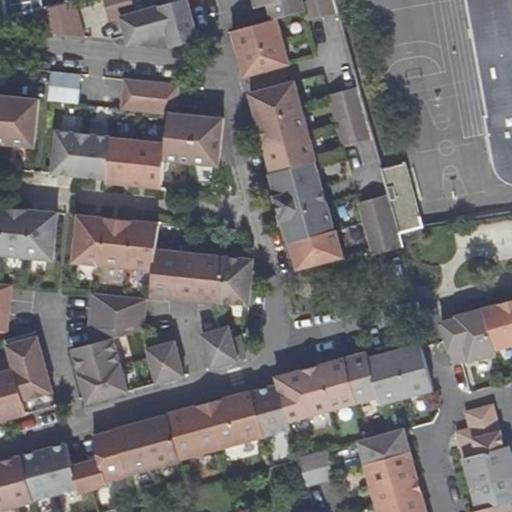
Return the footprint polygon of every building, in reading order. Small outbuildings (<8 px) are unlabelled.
[(40,9),(42,8),(40,0),(0,0),(4,19),(40,9)] [(85,37),(75,0),(72,0),(42,8),(40,9),(46,33),(85,37)] [(186,42),(198,39),(187,0),(184,0),(136,13),(132,0),(104,0),(110,20),(122,17),(126,35),(129,44),(146,39),(168,33),(171,47),(186,42)] [(310,21),(337,14),(333,0),(253,0),(255,9),(267,5),(272,22),(231,32),(234,41),(239,60),(244,77),(289,65),(276,20),(304,13),(307,22),(310,21)] [(511,0),(466,0),(491,136),(493,136),(498,167),(501,173),(507,178),(511,180),(511,0)] [(82,74),(53,71),(50,101),(79,104),(82,74)] [(58,132),(53,172),(86,175),(107,178),(107,182),(149,186),(162,187),(165,160),(219,165),(224,119),(198,116),(176,113),(179,85),(125,80),(123,109),(169,113),(166,144),(112,139),(112,137),(58,132)] [(289,242),(290,242),(334,230),(326,205),(322,188),(314,161),(316,160),(294,82),(249,94),(253,108),(258,126),(268,161),(271,173),(270,174),(273,185),(276,196),(275,197),(277,208),(281,220),(283,220),(289,242)] [(343,148),(372,140),(358,89),(329,97),(343,148)] [(0,142),(34,146),(38,99),(0,95),(0,142)] [(395,221),(398,234),(423,228),(406,163),(380,170),(388,195),(393,214),(395,221)] [(359,203),(364,222),(378,218),(393,214),(388,195),(359,203)] [(0,254),(53,260),(58,214),(39,212),(11,209),(0,207),(0,254)] [(380,225),(395,221),(393,214),(378,218),(380,225)] [(85,216),(78,216),(74,262),(153,270),(151,295),(249,306),(253,260),(226,258),(157,251),(159,224),(152,223),(137,222),(105,218),(85,216)] [(364,222),(366,229),(380,225),(378,218),(364,222)] [(373,255),(402,247),(398,234),(395,221),(380,225),(366,229),(371,250),(373,255)] [(294,255),(298,269),(343,257),(336,230),(334,230),(290,242),(294,255)] [(0,284),(0,333),(7,331),(11,286),(0,284)] [(72,348),(86,398),(87,403),(112,396),(128,391),(113,338),(142,330),(145,299),(93,294),(89,327),(93,342),(72,348)] [(511,335),(511,301),(498,305),(499,310),(443,326),(447,338),(451,352),(511,335)] [(499,310),(498,305),(458,316),(459,318),(442,323),(443,326),(499,310)] [(246,359),(240,337),(239,335),(231,337),(228,327),(200,334),(210,369),(228,364),(246,359)] [(511,345),(511,335),(451,352),(455,365),(471,360),(471,362),(498,354),(497,350),(511,345)] [(0,371),(0,420),(22,415),(56,406),(37,337),(7,345),(13,368),(0,371)] [(145,349),(155,384),(169,380),(183,376),(174,341),(145,349)] [(369,359),(367,352),(350,357),(324,364),(292,373),(276,377),(278,385),(282,399),(314,390),(425,360),(421,344),(369,359)] [(314,390),(282,399),(288,422),(379,397),(381,404),(434,390),(425,360),(314,390)] [(116,430),(94,437),(97,450),(282,399),(278,385),(267,388),(252,392),(251,391),(234,396),(195,406),(167,414),(167,415),(157,418),(122,428),(116,429),(116,430)] [(0,511),(33,502),(33,500),(76,489),(77,493),(107,484),(105,480),(178,460),(178,459),(290,428),(288,422),(282,399),(97,450),(99,459),(73,466),(71,457),(0,476),(0,511)] [(504,448),(493,406),(466,413),(468,422),(470,429),(457,433),(459,441),(465,460),(469,477),(474,495),(479,511),(473,511),(511,511),(511,503),(511,502),(511,458),(509,447),(504,448)] [(427,511),(427,510),(421,491),(417,477),(412,459),(408,444),(404,430),(359,442),(378,511),(427,511)] [(0,476),(71,457),(67,444),(59,446),(42,451),(23,456),(4,461),(0,462),(0,476)] [(328,451),(299,459),(306,485),(335,478),(328,451)]
